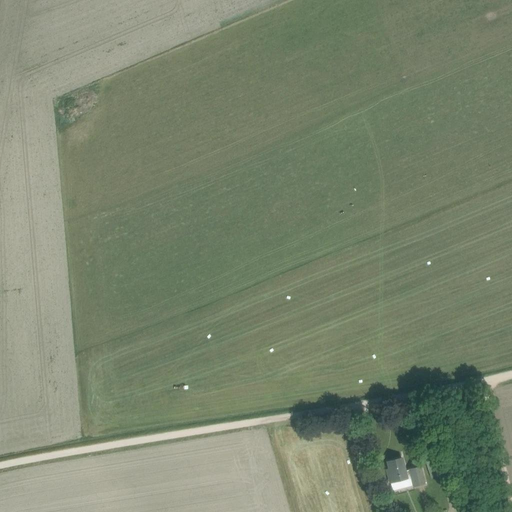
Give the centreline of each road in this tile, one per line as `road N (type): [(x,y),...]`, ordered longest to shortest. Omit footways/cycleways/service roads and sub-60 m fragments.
road 1 (track): [(0,464),(511,373)]
road 2 (track): [(480,381),(511,511)]
